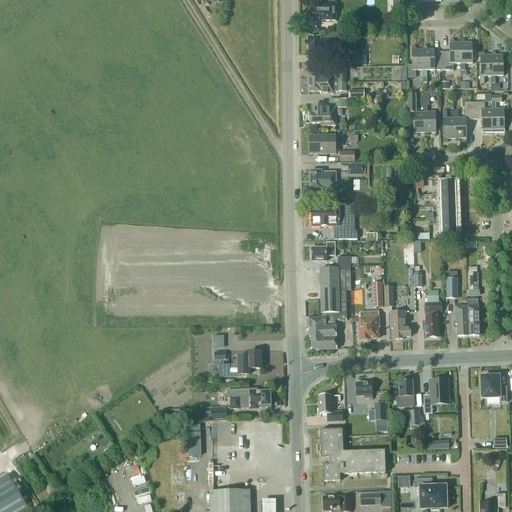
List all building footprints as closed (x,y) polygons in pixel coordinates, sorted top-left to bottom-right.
[(336,22),(336,3),(321,3),(321,2),(312,2),(312,9),(310,9),(310,11),(308,13),(308,16),(310,17),(310,19),(320,19),(320,22),(336,22)] [(320,56),(336,56),(336,40),(320,40),(320,37),(309,37),(309,47),(310,47),(310,54),(320,54),(320,56)] [(462,65),(462,41),(461,41),(461,43),(454,44),(454,41),(450,41),(450,53),(445,53),(445,71),(449,71),(449,72),(454,72),(454,65),(460,65),(462,65)] [(467,72),(465,72),(465,65),(473,65),(473,43),(465,43),(465,41),(462,41),(462,65),(460,65),(461,76),(467,76),(467,72)] [(406,58),(412,58),(412,67),(408,67),(408,79),(416,79),(416,72),(423,72),(424,72),(423,48),(423,50),(416,51),(416,48),(406,48),(406,58)] [(427,48),(423,48),(424,72),(423,72),(423,79),(427,79),(427,72),(440,71),(440,54),(435,54),(435,50),(427,50),(427,48)] [(359,50),(344,50),(345,67),(359,67),(359,66),(366,66),(366,50),(359,51),(359,50)] [(492,56),(492,78),(491,78),(491,84),(496,84),(496,78),(504,77),(503,53),(503,56),(496,56),(496,54),(492,54),(492,56)] [(480,85),(485,84),(485,78),(491,78),(492,78),(492,56),(485,56),(485,54),(481,54),(481,77),(480,77),(480,85)] [(309,75),(310,84),(347,84),(346,69),(333,69),(334,76),(321,76),(321,75),(309,75)] [(347,84),(310,84),(310,93),(321,92),(321,95),(334,95),(334,93),(347,93),(347,84)] [(350,91),(350,99),(364,99),(364,91),(350,91)] [(408,114),(413,114),(414,137),(418,137),(418,134),(425,134),(425,137),(425,113),(423,113),(416,113),(416,94),(413,94),(407,94),(408,114)] [(425,113),(425,137),(429,137),(429,134),(436,134),(436,137),(437,137),(436,113),(428,113),(428,104),(430,104),(430,94),(423,95),(423,113),(425,113)] [(347,109),(347,99),(329,99),(329,107),(324,107),(324,106),(313,106),(313,114),(311,114),(311,115),(310,117),(310,121),(311,123),(311,124),(321,124),(321,127),(336,127),(335,109),(347,109)] [(492,99),(492,110),(493,110),(494,131),(494,134),(505,134),(505,115),(505,111),(505,110),(497,110),(497,103),(503,103),(502,99),(492,99)] [(468,142),(467,120),(472,121),(472,103),(467,103),(467,115),(467,118),(459,118),(459,112),(454,112),(454,118),(456,118),(457,143),(460,143),(460,140),(467,140),(467,142),(468,142)] [(487,132),(494,131),(493,110),(492,110),(485,110),(485,103),(477,103),(478,121),(483,121),(483,134),(487,134),(487,132)] [(456,118),(454,118),(447,119),(447,112),(443,112),(443,120),(444,120),(445,143),(449,143),(449,140),(456,140),(456,143),(457,143),(456,118)] [(336,136),(309,136),(309,155),(336,154),(336,136)] [(340,152),(341,163),(355,163),(354,152),(340,152)] [(348,165),(348,176),(366,176),(366,165),(348,165)] [(321,190),(336,190),(336,172),(323,172),(323,171),(310,171),(310,189),(321,189),(321,190)] [(441,196),(456,196),(455,183),(442,183),(442,182),(432,183),(432,187),(441,187),(441,194),(441,196)] [(442,209),(456,209),(456,196),(441,196),(441,194),(433,195),(433,200),(441,199),(441,207),(442,209)] [(355,232),(355,204),(334,204),(334,211),(312,211),(312,222),(312,221),(313,228),(335,227),(335,240),(358,240),(358,232),(355,232)] [(442,222),(456,221),(456,209),(442,209),(441,207),(433,207),(433,212),(442,212),(442,220),(442,222)] [(442,222),(442,220),(434,220),(434,225),(442,225),(442,234),(457,234),(456,221),(442,222)] [(404,254),(415,253),(414,242),(403,243),(404,254)] [(327,244),(327,248),(312,249),(312,262),(328,262),(328,258),(336,258),(336,244),(327,244)] [(351,292),(351,272),(351,265),(338,265),(338,270),(321,270),(322,319),(307,319),(307,330),(310,330),(310,339),(312,339),(312,351),(337,350),(336,328),(335,328),(335,321),(347,321),(347,292),(351,292)] [(466,297),(480,296),(478,268),(468,268),(469,291),(466,291),(466,297)] [(356,278),(364,278),(364,269),(356,270),(356,278)] [(458,300),(458,280),(447,280),(447,300),(458,300)] [(383,308),(382,283),(371,284),(372,308),(383,308)] [(393,287),(384,288),(385,308),(394,307),(393,287)] [(424,304),(425,313),(442,312),(442,303),(439,303),(438,291),(429,292),(429,297),(426,297),(427,304),(424,304)] [(468,306),(469,337),(480,337),(478,299),(468,300),(468,306)] [(469,337),(468,306),(455,307),(455,326),(458,326),(458,337),(469,337)] [(370,313),(359,313),(360,318),(360,340),(379,339),(378,329),(380,329),(380,318),(379,317),(379,312),(370,313)] [(411,338),(411,329),(406,329),(406,312),(391,313),(391,329),(395,329),(395,340),(403,340),(403,338),(411,338)] [(440,338),(439,317),(426,317),(426,323),(423,323),(424,331),(427,331),(427,339),(440,338)] [(215,361),(226,360),(225,353),(214,353),(215,361)] [(249,370),(261,370),(261,353),(248,353),(248,357),(238,357),(238,362),(233,362),(233,365),(219,365),(219,377),(238,377),(238,376),(249,376),(249,370)] [(508,403),(507,388),(500,388),(499,377),(482,378),(483,399),(500,398),(500,403),(508,403)] [(431,400),(424,400),(425,415),(433,415),(432,406),(449,405),(448,397),(450,397),(449,389),(448,389),(447,381),(443,381),(443,379),(435,380),(435,381),(430,381),(431,400)] [(396,399),(397,409),(414,408),(413,398),(414,397),(413,381),(399,382),(400,398),(396,399)] [(367,399),(368,403),(373,403),(372,399),(374,399),(373,383),(357,384),(357,398),(365,398),(365,400),(367,399)] [(271,408),(270,391),(257,392),(257,389),(226,390),(226,399),(229,399),(230,410),(249,410),(249,411),(258,410),(258,408),(271,408)] [(332,396),(319,396),(320,415),(327,415),(328,423),(343,422),(343,413),(333,413),(332,396)] [(386,404),(374,404),(375,422),(386,422),(386,404)] [(227,420),(227,408),(220,408),(211,409),(211,421),(227,420)] [(418,410),(408,411),(409,427),(420,426),(418,410)] [(344,459),(344,453),(343,430),(320,431),(321,460),(328,459),(344,459)] [(188,433),(188,457),(201,457),(201,433),(188,433)] [(108,444),(105,438),(100,441),(103,447),(108,444)] [(507,438),(493,439),(493,450),(507,450),(507,438)] [(434,442),(426,442),(426,451),(449,450),(449,443),(434,444),(434,442)] [(386,452),(344,453),(344,459),(328,459),(328,466),(323,466),(324,483),(341,482),(341,476),(387,474),(386,452)] [(498,452),(495,460),(501,463),(502,461),(504,462),(507,456),(505,455),(498,452)] [(410,477),(397,478),(397,489),(410,489),(410,477)] [(438,488),(439,488),(439,487),(434,487),(433,480),(415,480),(416,489),(421,489),(422,510),(432,510),(432,511),(439,511),(439,509),(449,509),(449,500),(447,500),(447,492),(438,492),(438,488)] [(210,493),(210,511),(250,511),(250,492),(210,493)] [(381,507),(381,494),(360,495),(361,507),(381,507)] [(507,508),(506,494),(496,495),(497,504),(481,504),(481,511),(497,511),(497,509),(507,508)] [(269,499),(261,499),(261,511),(275,511),(276,498),(269,499)] [(351,511),(351,498),(323,499),(323,511),(351,511)]
